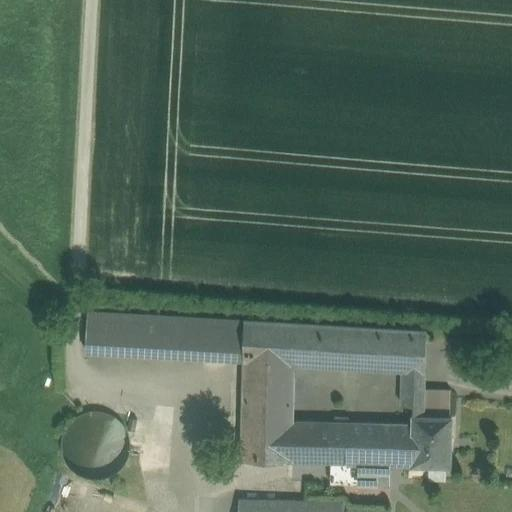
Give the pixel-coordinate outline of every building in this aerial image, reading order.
[(244,361),(245,320),(90,311),(88,351),(244,361)] [(245,320),(244,361),(295,364),(403,371),(425,372),(427,332),(245,320)] [(292,464),(294,421),(295,364),(244,361),(241,460),(292,464)] [(425,388),(425,372),(403,371),(401,406),(414,406),(414,416),(450,417),(451,389),(425,388)] [(73,474),(115,472),(114,458),(123,458),(121,412),(70,414),(73,474)] [(413,464),(414,424),(348,422),(347,417),(335,416),(335,422),(294,421),(292,464),(332,464),(391,464),(413,464)] [(450,417),(414,416),(414,424),(413,464),(450,465),(451,417),(450,417)] [(390,484),(391,464),(332,464),(331,482),(390,484)] [(240,501),(240,511),(342,511),(343,504),(240,501)]
